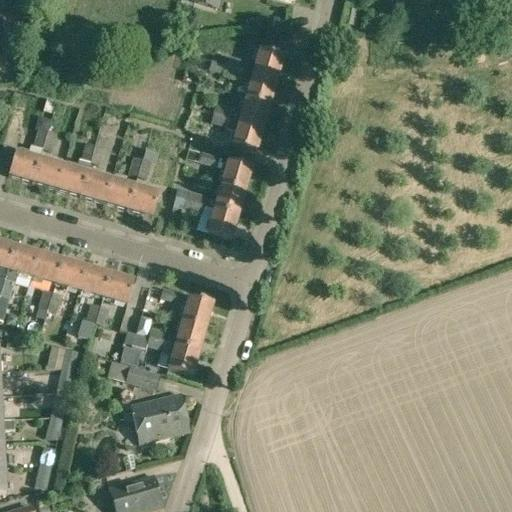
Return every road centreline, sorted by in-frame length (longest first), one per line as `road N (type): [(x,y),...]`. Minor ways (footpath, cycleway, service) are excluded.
road 1 (residential): [(252,285),(332,0)]
road 2 (residential): [(252,285),(0,213)]
road 3 (residential): [(179,511),(252,285)]
